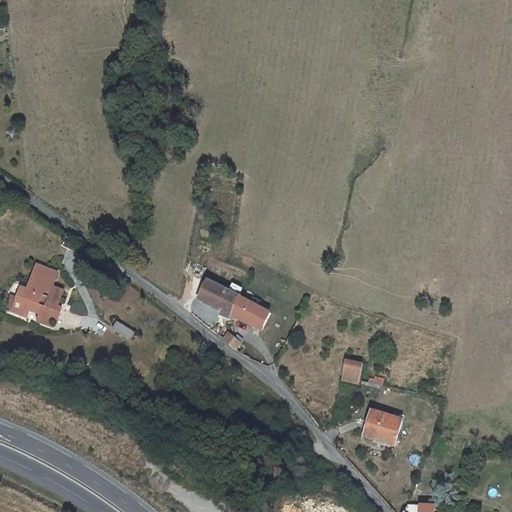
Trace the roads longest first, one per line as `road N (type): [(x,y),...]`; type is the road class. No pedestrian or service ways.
road 1 (unclassified): [(0,177),(276,390),(380,511)]
road 2 (secondary): [(138,511),(0,431)]
road 3 (secondary): [(0,449),(110,511)]
